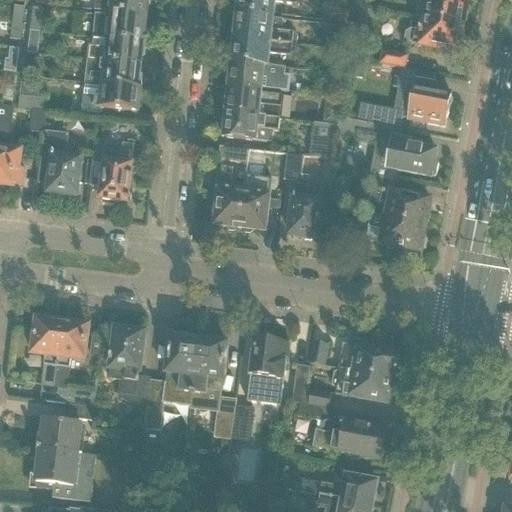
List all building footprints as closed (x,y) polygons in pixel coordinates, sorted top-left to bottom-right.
[(95,0),(94,12),(111,14),(146,18),(147,7),(150,6),(150,0),(95,0)] [(237,8),(237,12),(273,16),(274,3),(297,5),(297,0),(235,0),(236,0),(235,5),(237,8)] [(428,5),(425,19),(463,26),(463,24),(466,22),(468,14),(466,11),(467,0),(413,0),(416,3),(428,5)] [(14,7),(12,23),(22,25),(24,8),(14,7)] [(32,8),(29,32),(40,33),(41,33),(44,10),(32,8)] [(336,10),(335,24),(347,25),(349,11),(336,10)] [(233,20),(233,25),(235,28),(234,38),(293,45),(296,45),(297,45),(298,37),(295,34),(294,34),(293,34),(281,32),(283,21),(272,20),(273,16),(237,12),(236,17),(233,20)] [(95,15),(93,39),(97,39),(145,45),(143,42),(146,41),(147,33),(145,32),(146,18),(111,14),(111,17),(95,15)] [(463,26),(425,19),(422,33),(411,31),(406,34),(404,44),(458,54),(460,41),(463,39),(464,31),(462,28),(463,26)] [(12,23),(10,41),(20,42),(22,25),(12,23)] [(336,26),(335,34),(339,35),(340,35),(341,35),(342,35),(345,36),(346,29),(346,28),(346,27),(336,26)] [(29,32),(26,55),(37,56),(40,33),(29,32)] [(232,60),(232,62),(268,66),(269,55),(291,57),(293,45),(234,38),(233,49),(230,50),(229,56),(232,60)] [(97,39),(94,63),(141,68),(142,58),(145,56),(145,49),(143,46),(145,45),(97,39)] [(6,60),(4,73),(5,73),(15,74),(17,57),(18,50),(10,49),(8,61),(6,60)] [(381,52),(379,65),(392,68),(400,69),(404,70),(406,56),(381,52)] [(26,55),(23,78),(35,79),(38,57),(26,55)] [(87,62),(84,85),(141,91),(142,79),(140,77),(141,68),(94,63),(87,62)] [(227,75),(227,81),(229,84),(229,87),(228,90),(245,92),(246,89),(263,90),(290,93),(292,77),(284,77),(285,69),(268,67),(268,66),(232,62),(230,73),(227,75)] [(400,69),(396,89),(397,90),(399,90),(407,91),(412,92),(414,93),(409,119),(408,121),(425,124),(444,128),(450,95),(435,92),(434,92),(432,91),(433,87),(433,85),(435,76),(408,71),(404,70),(400,69)] [(15,74),(5,73),(2,99),(12,100),(15,74)] [(84,85),(81,113),(101,115),(101,110),(118,112),(138,114),(141,91),(84,85)] [(224,104),(224,109),(226,112),(226,114),(260,118),(279,121),(281,108),(282,96),(263,94),(263,90),(246,89),(245,92),(228,90),(227,101),(224,104)] [(19,97),(18,109),(42,112),(44,100),(19,97)] [(32,111),(30,133),(43,135),(45,125),(46,113),(32,111)] [(324,113),(323,124),(337,126),(339,115),(324,113)] [(375,121),(374,125),(400,130),(402,118),(394,117),(376,113),(376,115),(375,119),(375,121)] [(221,127),(221,132),(223,135),(223,138),(243,140),(257,142),(272,143),(273,132),(278,133),(279,121),(260,118),(226,114),(225,124),(221,127)] [(338,127),(336,138),(375,145),(369,177),(374,178),(393,182),(395,172),(431,179),(432,176),(434,177),(436,175),(439,163),(437,161),(435,160),(436,152),(410,147),(411,143),(398,140),(400,130),(344,120),(342,119),(339,119),(338,127)] [(314,124),(310,159),(331,162),(336,138),(338,127),(314,124)] [(43,135),(37,185),(38,185),(38,184),(50,185),(49,193),(61,195),(61,197),(73,199),(73,196),(77,197),(80,177),(82,161),(66,159),(69,136),(49,134),(50,126),(46,125),(45,133),(44,135),(43,135)] [(0,185),(24,188),(26,170),(18,169),(20,153),(1,151),(3,131),(0,130),(0,185)] [(90,187),(90,188),(102,190),(101,200),(104,200),(104,203),(116,205),(116,202),(127,203),(128,193),(129,193),(132,166),(131,166),(134,146),(134,143),(128,142),(127,145),(123,145),(122,154),(108,152),(109,143),(96,141),(96,142),(93,162),(90,187)] [(218,164),(218,167),(223,167),(224,162),(246,166),(247,164),(248,151),(226,148),(223,148),(220,147),(218,164)] [(286,157),(283,181),(283,182),(296,183),(296,185),(295,186),(294,195),(293,195),(292,199),(293,199),(291,215),(289,235),(302,237),(304,240),(310,240),(313,238),(317,238),(320,219),(321,203),(306,201),(308,186),(307,186),(308,182),(302,182),(305,159),(287,157),(286,157)] [(87,161),(84,186),(90,187),(93,162),(87,161)] [(236,229),(239,229),(245,185),(231,183),(233,169),(218,167),(214,197),(217,197),(213,223),(216,226),(225,227),(228,230),(233,231),(236,229)] [(245,185),(239,229),(242,229),(244,232),(249,233),(252,230),(262,232),(265,229),(268,209),(279,210),(280,202),(269,201),(271,183),(272,180),(248,178),(246,177),(245,185)] [(389,206),(386,219),(425,226),(426,224),(429,222),(430,215),(428,213),(430,201),(391,194),(393,182),(374,178),(369,202),(389,206)] [(425,226),(386,219),(371,216),(369,228),(383,231),(381,245),(384,246),(385,249),(393,250),(395,248),(420,253),(425,226)] [(54,390),(62,325),(52,323),(49,320),(41,319),(39,322),(36,321),(32,355),(45,357),(41,388),(46,389),(54,390)] [(72,326),(62,325),(54,390),(66,391),(70,362),(83,364),(88,328),(85,327),(83,325),(75,324),(72,326)] [(110,353),(108,365),(111,365),(109,379),(122,381),(120,396),(121,396),(121,400),(146,411),(148,399),(135,397),(137,378),(141,354),(143,334),(130,332),(130,330),(120,328),(120,331),(115,331),(112,353),(110,353)] [(255,340),(247,405),(278,409),(287,344),(267,341),(267,340),(267,339),(267,338),(267,337),(266,337),(266,336),(265,336),(265,335),(264,335),(264,334),(263,334),(262,334),(261,334),(260,334),(259,334),(258,335),(257,335),(257,336),(256,336),(256,337),(256,338),(255,338),(255,339),(255,340)] [(146,411),(144,430),(160,432),(164,404),(190,407),(198,341),(187,339),(186,339),(186,338),(185,337),(184,337),(183,336),(182,336),(181,336),(180,336),(179,335),(178,335),(178,336),(177,336),(176,336),(175,336),(174,337),(173,338),(171,337),(168,357),(165,384),(149,382),(148,399),(146,411)] [(89,355),(89,356),(101,357),(103,339),(92,338),(90,350),(89,355)] [(198,341),(190,407),(217,411),(219,399),(226,344),(224,344),(223,344),(223,343),(222,342),(221,342),(220,341),(219,341),(218,341),(217,340),(216,340),(215,341),(214,341),(213,341),(212,341),(211,342),(210,342),(198,341)] [(309,365),(323,368),(328,346),(313,343),(309,365)] [(345,347),(340,370),(396,381),(401,355),(400,355),(400,356),(381,352),(380,354),(377,353),(378,350),(361,347),(361,350),(358,349),(357,350),(345,347)] [(297,367),(292,403),(300,405),(329,410),(331,397),(306,392),(310,369),(297,367)] [(334,373),(331,386),(336,391),(335,395),(389,406),(394,381),(395,381),(395,382),(396,382),(396,381),(340,370),(340,371),(334,373)] [(137,378),(135,397),(148,399),(149,382),(150,380),(137,378)] [(46,389),(44,403),(67,406),(94,409),(96,396),(81,394),(82,393),(66,391),(54,390),(46,389)] [(217,411),(216,422),(233,424),(234,419),(235,408),(236,401),(219,399),(217,411)] [(300,405),(297,418),(324,423),(324,422),(327,422),(329,410),(300,405)] [(67,406),(66,419),(96,423),(97,413),(94,412),(94,409),(67,406)] [(235,408),(234,419),(253,421),(254,410),(235,408)] [(36,450),(39,450),(77,455),(81,426),(43,422),(40,447),(36,446),(36,450)] [(316,432),(312,448),(381,461),(382,458),(385,458),(388,444),(385,444),(386,434),(327,422),(324,422),(324,423),(322,433),(316,432)] [(39,450),(35,482),(54,484),(53,490),(52,499),(90,504),(96,457),(77,455),(39,450)] [(322,484),(320,496),(373,506),(377,483),(345,477),(343,488),(322,484)] [(309,481),(307,495),(320,497),(320,496),(322,484),(309,481)] [(320,497),(317,508),(326,509),(325,511),(371,511),(373,506),(320,496),(320,497)]
